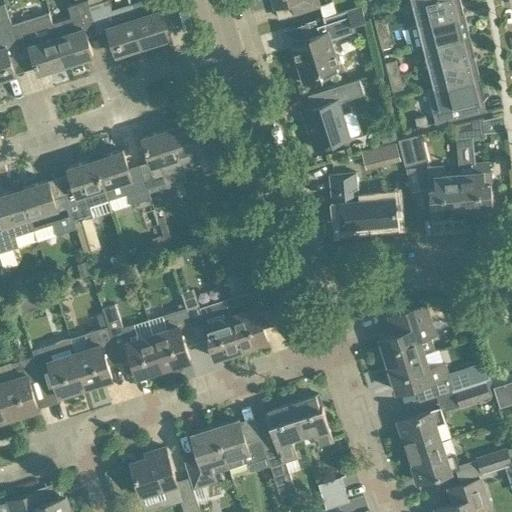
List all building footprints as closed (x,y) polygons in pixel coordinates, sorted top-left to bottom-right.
[(88,4),(87,0),(81,0),(76,1),(68,4),(72,16),(53,21),(66,62),(93,54),(86,30),(96,27),(88,4)] [(131,3),(113,9),(110,0),(100,0),(88,4),(96,27),(97,32),(98,32),(109,29),(116,53),(144,44),(131,3)] [(140,0),(131,3),(144,44),(171,35),(163,11),(175,8),(172,0),(140,0)] [(318,0),(273,0),(275,5),(291,0),(294,0),(299,11),(318,5),(320,4),(318,0)] [(418,0),(414,1),(419,22),(459,12),(456,0),(418,0)] [(11,23),(9,17),(4,3),(0,3),(0,77),(15,72),(8,48),(18,45),(11,23)] [(351,23),(365,19),(361,5),(357,6),(336,13),(336,15),(325,18),(326,23),(317,25),(315,19),(305,22),(309,35),(311,41),(293,47),(304,82),(323,76),(323,78),(338,71),(336,65),(339,64),(331,38),(353,31),(351,23)] [(50,11),(11,23),(18,45),(20,51),(21,51),(31,47),(39,71),(66,62),(53,21),(50,11)] [(419,22),(424,44),(465,33),(459,12),(419,22)] [(389,30),(389,31),(416,24),(415,22),(412,23),(406,21),(388,25),(385,15),(375,18),(378,33),(389,30)] [(393,45),(389,31),(389,30),(378,33),(382,48),(393,45)] [(430,65),(470,54),(465,33),(424,44),(430,65)] [(470,54),(430,65),(435,87),(475,76),(470,54)] [(386,62),(389,76),(399,73),(396,59),(386,62)] [(399,73),(389,76),(393,90),(403,88),(399,73)] [(475,76),(435,87),(428,89),(436,123),(444,121),(444,120),(455,118),(487,110),(486,109),(484,109),(481,99),(489,97),(488,96),(481,98),(475,76)] [(321,103),(304,109),(305,112),(306,111),(308,117),(306,117),(316,147),(335,141),(349,136),(359,133),(361,129),(356,113),(352,110),(342,113),(338,102),(350,98),(364,93),(359,77),(345,82),(336,85),(317,91),(321,103)] [(415,118),(418,128),(429,125),(426,115),(415,118)] [(486,134),(484,117),(455,125),(457,138),(486,134)] [(206,173),(226,167),(217,139),(205,143),(197,118),(170,127),(183,169),(203,163),(206,173)] [(151,160),(140,164),(149,191),(155,189),(169,184),(187,179),(183,169),(170,127),(143,136),(151,160)] [(422,131),(399,137),(406,165),(429,159),(422,131)] [(396,141),(379,145),(384,164),(401,159),(396,141)] [(141,169),(131,173),(123,149),(96,157),(109,198),(129,191),(132,203),(139,201),(151,197),(140,164),(139,164),(141,169)] [(76,190),(66,194),(76,227),(79,236),(84,250),(101,245),(91,215),(92,215),(93,215),(90,204),(109,198),(96,157),(69,166),(70,172),(76,190)] [(459,172),(463,216),(474,215),(474,211),(494,209),(490,161),(474,162),(475,171),(459,172)] [(428,167),(430,194),(432,214),(452,213),(452,217),(463,216),(459,172),(444,174),(444,166),(428,167)] [(397,222),(395,202),(395,195),(359,199),(357,171),(330,173),(333,201),(339,200),(341,226),(397,222)] [(66,200),(56,203),(49,179),(22,188),(35,228),(54,222),(58,233),(63,231),(76,227),(66,194),(65,194),(66,200)] [(16,234),(35,228),(22,188),(0,194),(0,214),(2,220),(0,220),(0,250),(0,251),(19,245),(16,234)] [(151,256),(168,251),(163,236),(161,237),(161,235),(145,240),(151,256)] [(124,252),(111,256),(114,266),(127,262),(124,252)] [(85,261),(77,264),(79,271),(81,275),(89,272),(85,261)] [(59,294),(69,291),(66,282),(56,285),(59,294)] [(272,311),(269,303),(264,285),(226,298),(231,315),(232,315),(242,347),(261,341),(262,342),(268,340),(264,327),(276,323),(272,311)] [(42,304),(58,298),(53,286),(38,291),(42,304)] [(232,315),(231,315),(226,298),(200,306),(199,303),(187,306),(186,307),(194,330),(196,336),(207,332),(215,357),(222,355),(221,354),(242,347),(232,315)] [(144,372),(164,366),(154,333),(139,337),(135,323),(124,326),(117,303),(103,307),(105,311),(109,325),(116,349),(118,354),(130,350),(138,375),(144,373),(144,372)] [(435,333),(431,321),(425,304),(390,315),(395,332),(392,333),(381,337),(389,363),(423,353),(435,349),(431,335),(435,333)] [(183,334),(194,330),(186,307),(163,314),(167,329),(154,333),(164,366),(184,360),(184,361),(190,358),(183,334)] [(116,349),(110,330),(109,325),(101,327),(86,332),(90,344),(75,349),(86,384),(106,378),(106,379),(112,377),(105,352),(116,349)] [(75,349),(60,354),(56,342),(33,349),(35,355),(40,373),(52,369),(60,394),(66,392),(66,391),(86,384),(75,349)] [(423,353),(389,363),(398,390),(415,384),(423,382),(427,396),(428,397),(436,395),(455,389),(454,388),(483,379),(490,377),(484,360),(449,371),(446,360),(442,362),(427,366),(423,353)] [(42,378),(40,373),(35,355),(12,362),(9,363),(13,375),(0,379),(12,414),(31,408),(32,409),(38,407),(30,382),(42,378)] [(0,418),(12,414),(0,379),(0,378),(0,418)] [(460,404),(489,395),(483,379),(454,388),(455,389),(460,404)] [(319,393),(292,401),(303,434),(314,430),(318,443),(333,438),(323,405),(320,406),(317,395),(319,394),(319,393)] [(261,437),(270,464),(280,494),(295,489),(286,461),(297,457),(295,451),(297,450),(292,437),(303,434),(292,401),(266,410),(266,411),(269,410),(272,421),(270,422),(273,433),(261,437)] [(444,420),(441,410),(440,406),(418,413),(399,420),(403,435),(405,434),(410,449),(441,440),(435,423),(444,420)] [(239,418),(216,426),(228,467),(246,461),(250,471),(270,464),(261,437),(250,440),(250,441),(247,442),(239,418)] [(215,471),(228,467),(216,426),(192,433),(200,457),(197,458),(197,457),(185,461),(190,476),(192,485),(193,488),(216,481),(213,471),(215,471)] [(441,440),(410,449),(415,465),(413,465),(418,480),(456,468),(459,467),(458,464),(454,453),(446,456),(441,440)] [(184,511),(200,511),(192,485),(190,476),(177,480),(166,446),(153,450),(155,454),(131,462),(141,495),(165,487),(169,503),(181,499),(184,511)] [(511,462),(511,447),(506,449),(506,448),(477,457),(482,472),(508,464),(511,462)] [(355,471),(351,459),(341,463),(345,475),(355,471)] [(326,508),(330,506),(349,500),(341,475),(318,483),(326,508)] [(489,506),(485,494),(480,477),(460,483),(460,484),(453,486),(454,487),(458,501),(435,508),(436,511),(473,511),(474,511),(484,508),(489,506)] [(70,511),(69,508),(70,508),(66,495),(46,501),(45,499),(46,499),(43,489),(41,489),(41,490),(9,500),(12,511),(70,511)]
